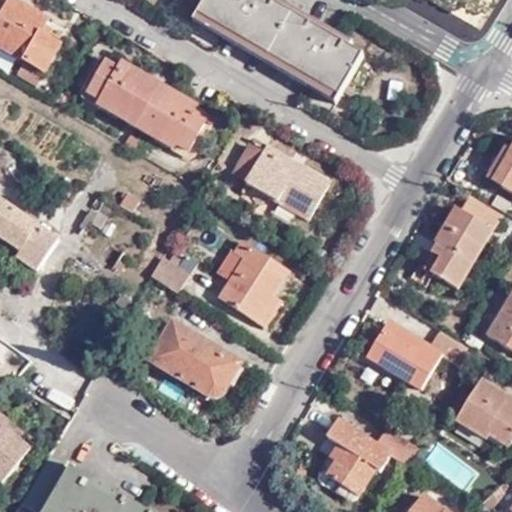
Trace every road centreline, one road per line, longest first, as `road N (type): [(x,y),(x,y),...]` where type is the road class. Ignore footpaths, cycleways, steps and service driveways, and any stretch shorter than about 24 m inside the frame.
road 1 (residential): [(80,0),(413,188)]
road 2 (residential): [(226,479),(413,188)]
road 3 (residential): [(94,395),(226,479)]
road 4 (residential): [(413,188),(487,66)]
road 5 (residential): [(370,0),(487,66)]
